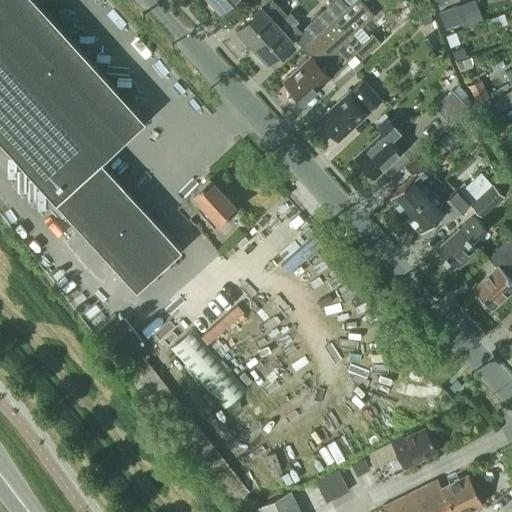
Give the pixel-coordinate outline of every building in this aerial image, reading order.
[(0,0),(0,138),(136,288),(181,247),(87,144),(131,103),(36,0),(0,0)] [(209,0),(219,11),(230,0),(209,0)] [(236,29),(250,44),(285,12),(279,5),(278,6),(273,0),(254,0),(261,6),(236,29)] [(359,0),(353,0),(348,5),(342,0),(336,0),(294,38),(311,56),(283,81),(302,101),(330,76),(329,76),(319,65),(338,48),(348,59),(355,52),(361,59),(381,41),(373,31),(363,40),(356,32),(374,16),(359,0)] [(457,5),(439,12),(445,28),(463,22),(460,15),(459,12),(457,5)] [(420,15),(424,24),(433,20),(429,11),(420,15)] [(288,15),(285,12),(250,44),(267,62),(301,31),(297,26),(300,23),(291,12),(288,15)] [(456,31),(446,35),(450,46),(460,42),(456,31)] [(464,47),(452,51),(455,58),(467,54),(464,47)] [(471,56),(456,61),(459,69),(474,64),(471,56)] [(338,86),(357,69),(348,59),(329,76),(330,76),(338,86)] [(337,139),(380,99),(362,79),(318,119),(337,139)] [(489,99),(481,80),(469,85),(477,104),(489,99)] [(452,88),(433,106),(449,123),(469,106),(452,88)] [(511,90),(492,102),(499,112),(511,103),(511,90)] [(401,152),(392,141),(404,130),(395,121),(392,123),(387,117),(376,126),(382,133),(355,157),(373,177),(401,152)] [(191,141),(150,179),(159,188),(199,150),(191,141)] [(388,196),(404,213),(432,189),(442,179),(432,168),(436,164),(422,149),(405,165),(413,174),(388,196)] [(432,189),(404,213),(420,231),(444,209),(452,218),(470,202),(491,183),(480,171),(459,190),(455,186),(441,198),(432,189)] [(491,183),(503,197),(511,188),(511,186),(501,174),(491,183)] [(173,211),(183,221),(201,204),(218,223),(236,207),(208,177),(191,193),(192,194),(173,211)] [(491,183),(470,202),(482,216),(503,197),(491,183)] [(470,240),(478,232),(485,226),(474,213),(458,227),(435,248),(453,267),(458,263),(459,265),(467,258),(465,256),(475,246),(470,240)] [(286,262),(293,268),(318,244),(311,237),(286,262)] [(511,280),(503,270),(511,261),(511,243),(507,238),(487,257),(495,266),(472,287),(491,308),(511,288),(511,280)] [(214,341),(247,309),(240,301),(207,334),(214,341)] [(223,409),(247,387),(194,327),(170,348),(223,409)] [(404,467),(437,450),(425,426),(404,437),(402,435),(369,451),(376,465),(398,455),(404,467)] [(351,464),(357,475),(369,469),(364,458),(351,464)] [(338,468),(316,480),(327,501),(349,489),(338,468)] [(463,511),(482,504),(483,503),(468,472),(442,485),(437,478),(384,505),(388,511),(463,511)] [(260,511),(301,511),(290,489),(257,505),(260,511)]
